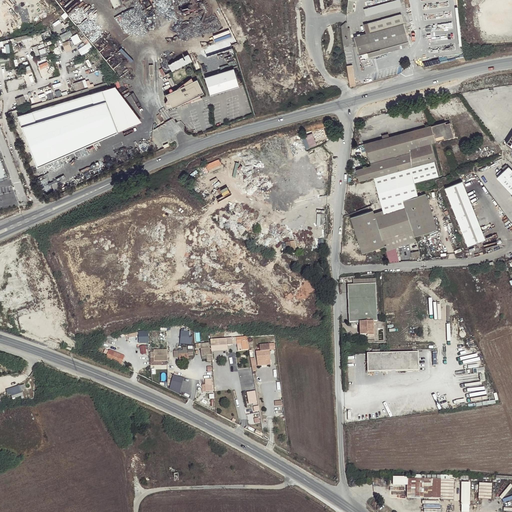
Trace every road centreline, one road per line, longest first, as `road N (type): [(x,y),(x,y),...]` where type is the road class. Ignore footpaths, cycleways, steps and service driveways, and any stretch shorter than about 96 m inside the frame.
road 1 (primary): [(17,345),(171,406),(294,475)]
road 2 (unclassified): [(345,505),(335,270)]
road 3 (secondary): [(320,110),(113,182)]
road 4 (unclassified): [(294,475),(282,489),(151,489),(134,501),(135,511)]
road 5 (unclassified): [(511,248),(477,259),(335,270)]
road 6 (unclassified): [(335,270),(350,102)]
road 7 (secondary): [(511,61),(350,102)]
road 8 (secondary): [(0,236),(113,182)]
road 9 (unknown): [(362,0),(352,33),(356,66),(377,73),(409,61)]
road 10 (secondary): [(113,182),(0,228)]
